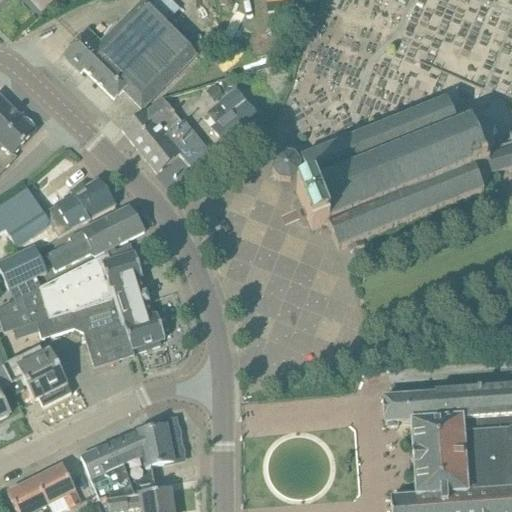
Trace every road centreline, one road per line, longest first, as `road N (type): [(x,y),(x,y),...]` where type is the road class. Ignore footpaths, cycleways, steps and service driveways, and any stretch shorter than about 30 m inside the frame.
road 1 (tertiary): [(223,390),(205,289),(183,245),(147,195),(18,68),(0,60)]
road 2 (residential): [(0,470),(143,397),(223,390)]
road 3 (tertiary): [(224,511),(223,390)]
